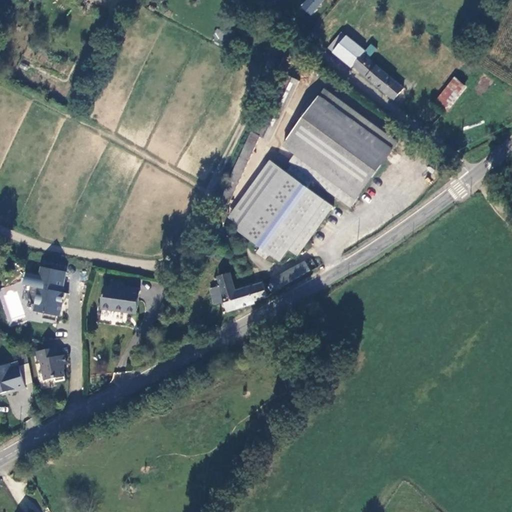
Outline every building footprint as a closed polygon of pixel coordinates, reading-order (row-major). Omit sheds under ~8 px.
[(305,0),(300,7),(312,16),(322,0),(305,0)] [(221,43),(226,32),(216,28),(212,39),(221,43)] [(328,50),(334,56),(346,42),(340,37),(328,50)] [(346,42),(334,56),(348,68),(361,55),(346,42)] [(362,55),(354,65),(392,101),(401,91),(362,55)] [(264,141),(292,79),(281,75),(251,135),(249,134),(217,202),(227,206),(260,139),(264,141)] [(466,86),(452,75),(431,102),(446,112),(466,86)] [(318,97),(389,150),(395,143),(324,91),(318,97)] [(353,199),(359,190),(288,137),(282,145),(353,199)] [(288,250),(298,257),(333,204),(266,160),(224,224),(259,247),(255,253),(266,260),(268,255),(279,262),(288,250)] [(303,260),(271,278),(275,285),(308,269),(303,260)] [(59,271),(42,269),(40,279),(19,276),(18,287),(25,288),(24,297),(24,300),(24,303),(26,304),(27,306),(29,307),(32,307),(31,314),(41,315),(40,320),(53,322),(54,316),(57,317),(60,292),(57,292),(59,271)] [(261,282),(233,290),(228,273),(214,277),(217,286),(208,289),(212,305),(223,302),(225,312),(253,304),(252,300),(265,296),(261,282)] [(135,316),(137,291),(103,286),(100,310),(135,316)] [(65,364),(63,355),(56,357),(54,348),(34,353),(36,362),(39,361),(44,382),(55,380),(55,383),(65,380),(61,365),(65,364)] [(23,365),(26,383),(32,382),(28,364),(23,365)] [(0,396),(7,394),(8,395),(26,389),(18,368),(10,370),(9,366),(0,368),(0,396)]
